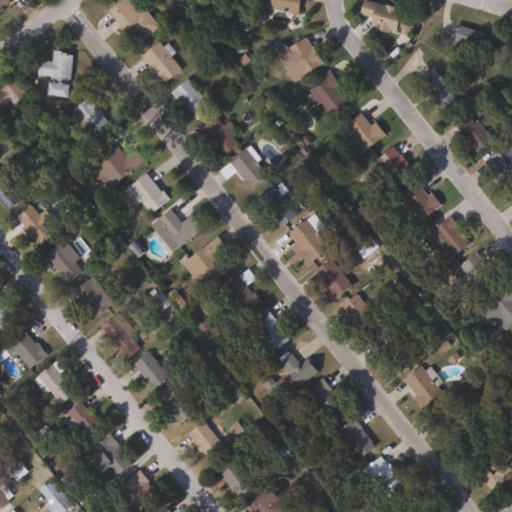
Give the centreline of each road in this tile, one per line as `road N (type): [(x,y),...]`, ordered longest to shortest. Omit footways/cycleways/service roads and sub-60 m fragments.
road 1 (residential): [(471,511),(64,4)]
road 2 (residential): [(0,54),(69,0),(511,6)]
road 3 (residential): [(212,511),(0,251)]
road 4 (residential): [(335,0),(337,23),(511,239)]
